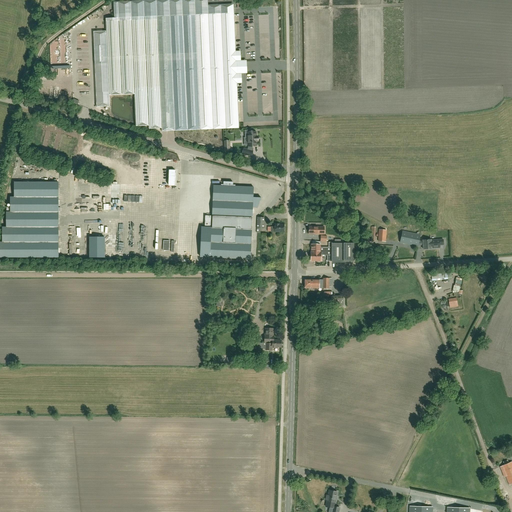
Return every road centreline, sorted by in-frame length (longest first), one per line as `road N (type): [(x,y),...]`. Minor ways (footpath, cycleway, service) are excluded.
road 1 (unclassified): [(296,182),(0,98)]
road 2 (track): [(0,274),(287,274)]
road 3 (tertiary): [(287,511),(295,274)]
road 4 (unclassified): [(295,274),(511,259)]
road 5 (tertiary): [(296,182),(295,0)]
road 6 (track): [(392,488),(455,369)]
road 7 (track): [(455,369),(511,263)]
